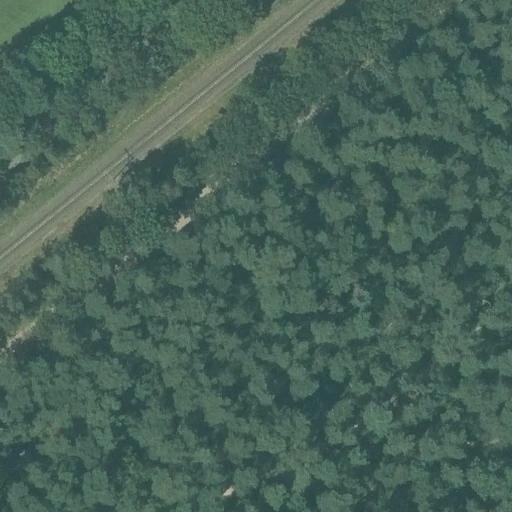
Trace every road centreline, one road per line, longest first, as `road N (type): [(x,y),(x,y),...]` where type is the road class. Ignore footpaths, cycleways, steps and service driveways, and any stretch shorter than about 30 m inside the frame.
road 1 (unknown): [(0,349),(435,0)]
road 2 (unclassified): [(0,166),(203,0)]
